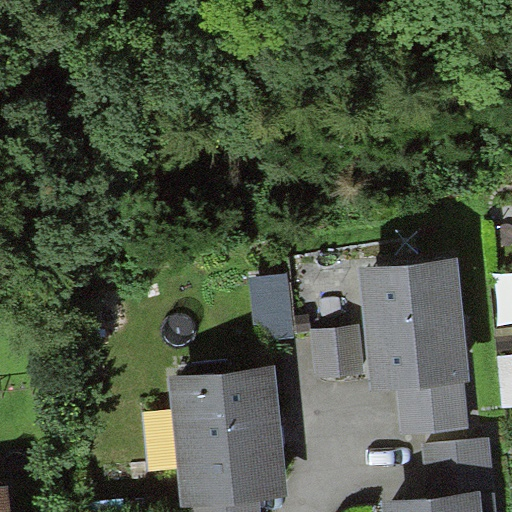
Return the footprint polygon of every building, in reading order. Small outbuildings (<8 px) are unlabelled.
[(464,331),(458,268),(357,278),(370,399),(402,396),(406,434),(466,428),(462,387),(470,386),(464,331)] [(358,328),(311,332),(315,381),(362,377),(358,328)] [(281,430),(275,373),(167,385),(181,511),(190,511),(289,501),(281,430)] [(0,511),(10,511),(8,492),(0,492),(0,511)] [(480,511),(479,499),(384,509),(384,511),(480,511)]
